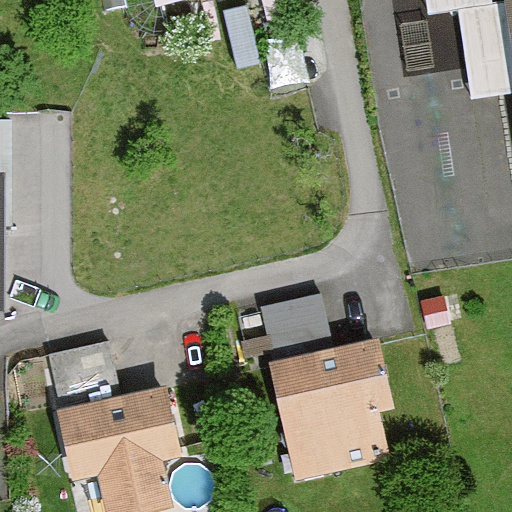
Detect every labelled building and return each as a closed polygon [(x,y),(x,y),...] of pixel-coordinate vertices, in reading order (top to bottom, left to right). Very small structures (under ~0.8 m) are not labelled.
[(148,0),(150,9),(188,0),(148,0)] [(511,0),(419,0),(422,25),(451,19),(467,105),(511,91),(511,0)] [(272,334),(330,321),(321,280),(263,294),(272,334)] [(53,343),(59,386),(101,380),(96,338),(53,343)] [(382,339),(265,365),(283,478),(383,460),(377,413),(396,413),(382,339)] [(158,389),(54,407),(66,483),(88,481),(99,511),(170,511),(172,511),(158,465),(187,459),(158,389)]
